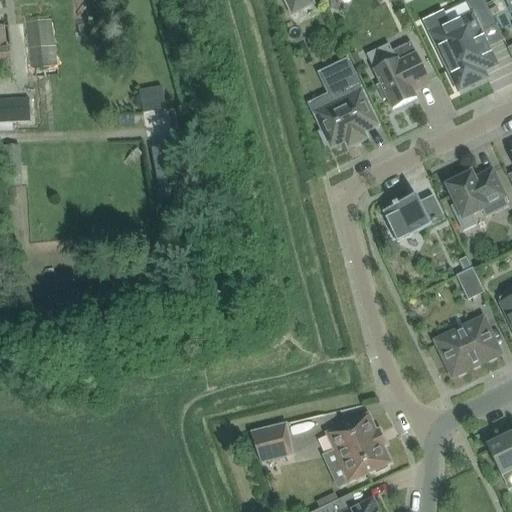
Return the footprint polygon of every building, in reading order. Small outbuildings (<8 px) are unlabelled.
[(312,1),(311,0),(286,0),(285,1),(290,11),(312,1)] [(337,0),(326,0),(331,11),(335,4),(337,0)] [(443,14),(425,23),(459,92),(487,78),(484,72),(487,71),(486,69),(493,66),(494,67),(497,66),(481,32),(496,25),(483,0),(472,0),(466,3),(471,15),(448,26),(443,14)] [(2,25),(0,25),(0,68),(11,68),(9,46),(4,47),(2,25)] [(376,87),(383,101),(388,99),(393,111),(417,99),(412,89),(429,81),(411,43),(393,52),(396,60),(374,70),(381,85),(376,87)] [(336,96),(315,106),(326,129),(322,130),(323,133),(322,133),(320,134),(326,146),(329,145),(331,149),(345,142),(348,149),(354,146),(354,147),(355,146),(354,146),(362,143),(363,143),(362,142),(368,140),(365,133),(379,126),(348,61),(324,72),(336,96)] [(29,100),(0,101),(0,123),(12,123),(30,122),(29,100)] [(12,123),(0,123),(0,132),(13,132),(12,123)] [(154,187),(172,186),(169,146),(151,147),(154,187)] [(455,182),(447,186),(456,206),(452,208),(463,232),(476,226),(472,216),(482,211),(486,219),(509,208),(504,198),(505,198),(492,172),(491,172),(492,175),(476,183),(472,174),(469,175),(467,172),(454,179),(455,182)] [(382,213),(395,239),(397,244),(445,221),(433,197),(420,203),(417,197),(409,200),(408,198),(393,206),(393,208),(382,213)] [(466,258),(459,262),(464,272),(471,269),(466,258)] [(473,269),(456,277),(468,301),(484,294),(473,269)] [(487,326),(477,331),(475,327),(437,346),(453,378),(501,355),(487,326)] [(355,478),(338,486),(338,487),(374,471),(377,473),(387,468),(387,465),(390,463),(382,447),(386,445),(379,431),(376,433),(368,416),(327,435),(336,454),(343,451),(355,478)] [(292,455),(285,425),(250,433),(260,463),(292,455)] [(511,472),(511,433),(487,446),(502,477),(511,472)] [(375,511),(372,504),(355,511),(343,511),(339,501),(315,511),(375,511)]
